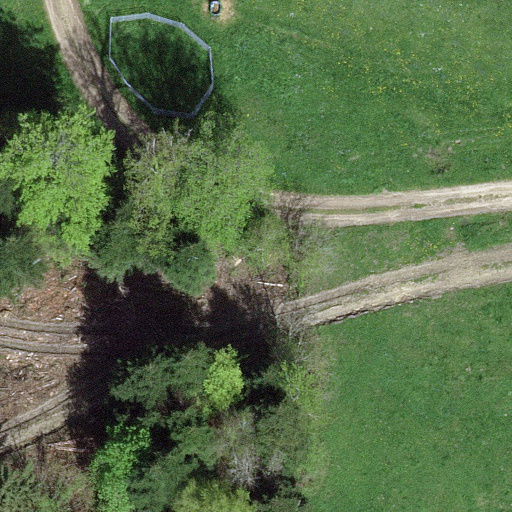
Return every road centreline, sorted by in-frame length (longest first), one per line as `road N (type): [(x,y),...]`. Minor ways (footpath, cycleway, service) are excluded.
road 1 (track): [(511,193),(335,213),(185,183),(97,109),(59,0)]
road 2 (track): [(511,258),(131,340),(0,330)]
road 3 (track): [(131,340),(75,397),(0,430)]
